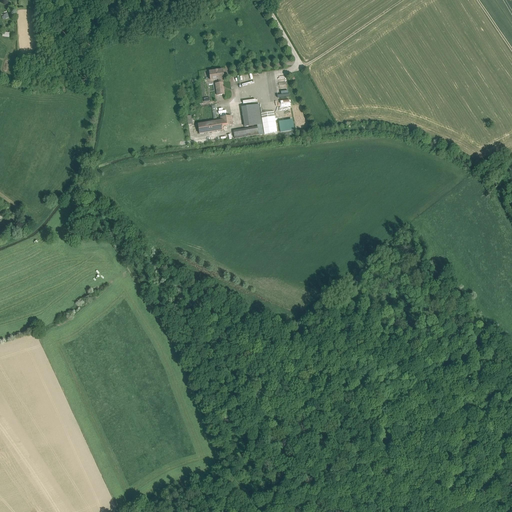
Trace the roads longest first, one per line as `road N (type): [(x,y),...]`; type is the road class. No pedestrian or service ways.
road 1 (track): [(267,511),(223,465),(177,346),(116,247)]
road 2 (track): [(299,66),(402,0)]
